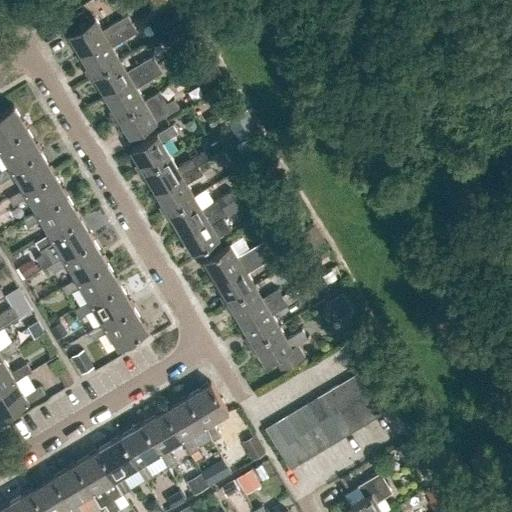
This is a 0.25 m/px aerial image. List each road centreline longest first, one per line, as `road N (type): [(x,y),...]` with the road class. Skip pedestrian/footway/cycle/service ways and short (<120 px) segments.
road 1 (residential): [(203,343),(21,43)]
road 2 (residential): [(0,467),(203,343)]
